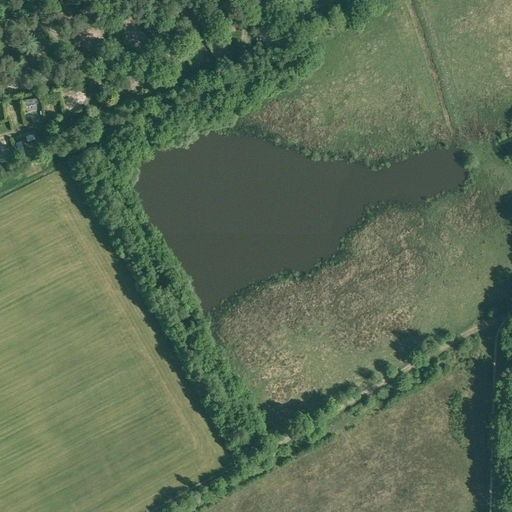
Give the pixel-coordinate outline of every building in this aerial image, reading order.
[(261,11),(272,9),(271,2),(260,4),(261,11)] [(167,22),(161,24),(170,44),(176,42),(167,22)] [(200,58),(195,46),(189,48),(195,60),(200,58)] [(174,72),(181,70),(176,52),(169,54),(174,72)] [(8,92),(16,92),(15,79),(7,80),(8,92)] [(0,146),(0,152),(3,163),(10,161),(5,145),(0,146)]
